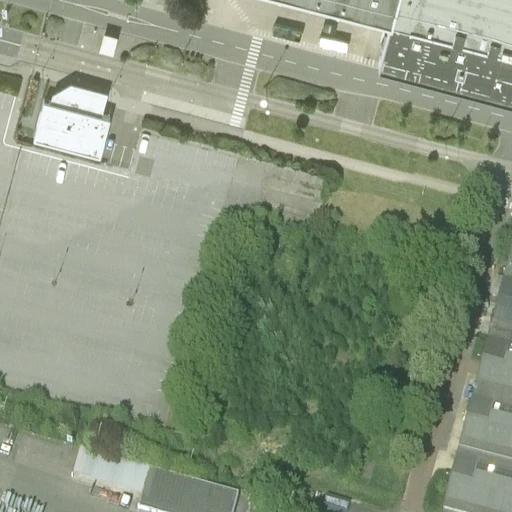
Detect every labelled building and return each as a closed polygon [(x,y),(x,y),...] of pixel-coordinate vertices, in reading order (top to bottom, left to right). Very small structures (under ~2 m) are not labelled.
[(511,0),(336,0),(391,14),(377,62),(511,98),(511,0)] [(103,32),(99,48),(112,52),(116,35),(103,32)] [(43,98),(33,135),(98,152),(108,115),(100,113),(107,90),(70,80),(52,91),(50,100),(43,98)] [(511,511),(511,255),(444,511),(511,511)] [(149,473),(78,453),(70,482),(141,502),(148,476),(149,473)] [(233,511),(237,500),(148,476),(141,502),(138,511),(233,511)]
